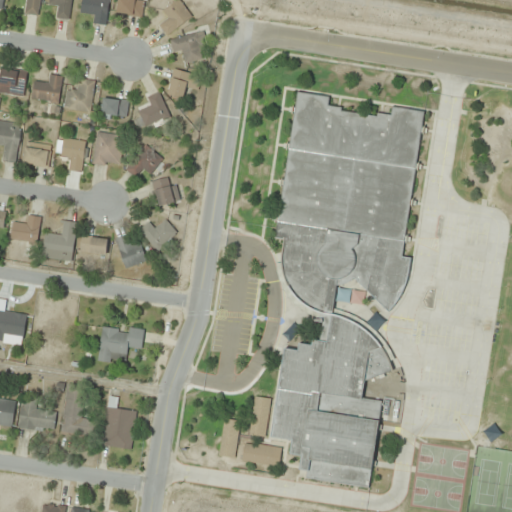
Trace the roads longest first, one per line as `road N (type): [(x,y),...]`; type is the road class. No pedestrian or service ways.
road 1 (residential): [(149,511),(174,373),(198,325),(236,80),(250,46)]
road 2 (residential): [(250,46),(273,37),(511,75)]
road 3 (residential): [(0,272),(202,305)]
road 4 (residential): [(0,463),(153,488)]
road 5 (residential): [(0,38),(134,58)]
